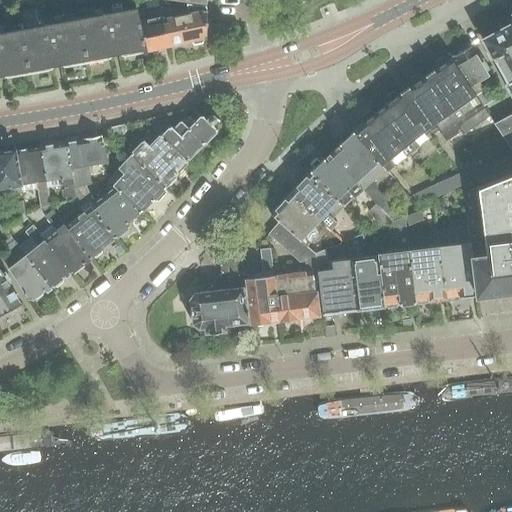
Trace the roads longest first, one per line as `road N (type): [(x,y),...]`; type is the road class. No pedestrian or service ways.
road 1 (residential): [(511,342),(147,386),(102,309)]
road 2 (residential): [(102,309),(254,152),(268,115),(264,77)]
road 3 (tertiary): [(198,82),(0,123)]
road 4 (tertiary): [(264,77),(334,57),(404,7)]
road 5 (tertiary): [(404,7),(261,58)]
